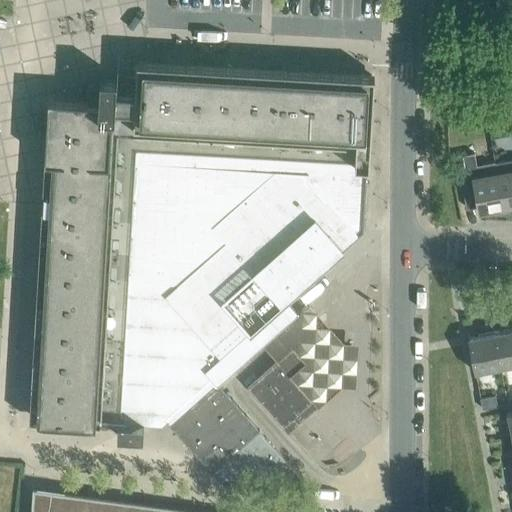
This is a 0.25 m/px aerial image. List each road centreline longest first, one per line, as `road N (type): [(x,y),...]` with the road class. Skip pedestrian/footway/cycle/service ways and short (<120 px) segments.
road 1 (tertiary): [(401,511),(402,246)]
road 2 (tertiary): [(402,246),(412,0)]
